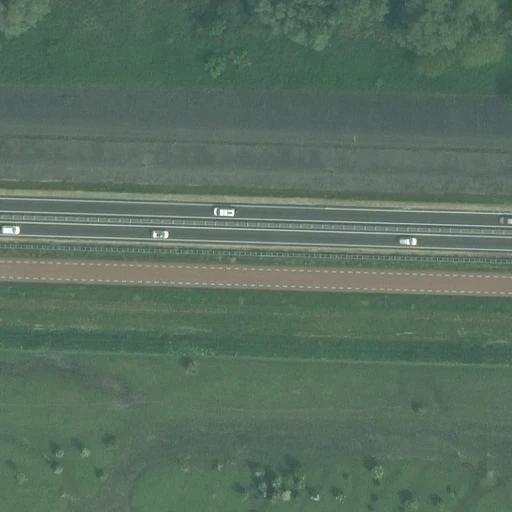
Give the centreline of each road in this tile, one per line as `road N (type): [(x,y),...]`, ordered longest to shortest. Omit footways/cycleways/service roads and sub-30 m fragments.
road 1 (trunk): [(511,222),(0,206)]
road 2 (tertiary): [(511,286),(0,270)]
road 3 (trunk): [(0,229),(511,245)]
